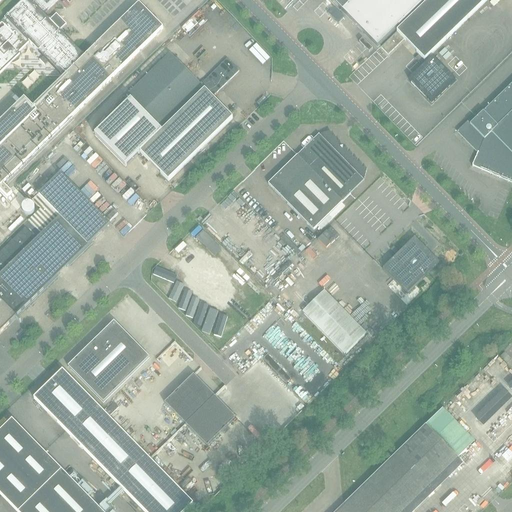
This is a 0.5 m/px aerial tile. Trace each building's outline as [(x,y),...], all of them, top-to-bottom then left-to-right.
[(22,0),(0,22),(0,27),(21,49),(28,42),(38,51),(63,77),(32,108),(56,132),(108,82),(84,57),(59,31),(49,21),(43,15),(58,0),(22,0)] [(330,0),(377,48),(425,0),(330,0)] [(404,40),(424,61),(487,0),(429,0),(381,48),(388,55),(404,40)] [(108,82),(163,29),(139,4),(84,57),(108,82)] [(0,71),(19,54),(18,52),(21,49),(0,27),(0,71)] [(168,182),(232,118),(169,54),(126,96),(131,101),(95,136),(125,167),(140,153),(168,182)] [(227,57),(202,81),(214,94),(239,70),(227,57)] [(432,57),(409,80),(431,103),(455,81),(432,57)] [(511,83),(477,118),(475,115),(457,132),(477,153),(472,166),(511,183),(511,83)] [(0,190),(7,197),(12,192),(3,184),(56,132),(32,108),(24,99),(0,122),(0,190)] [(318,135),(318,134),(268,184),(313,230),(364,180),(363,180),(366,169),(361,167),(362,164),(356,162),(357,159),(351,158),(352,154),(347,153),(348,150),(342,148),(342,146),(341,147),(339,141),(336,142),(335,136),(331,137),(330,132),(318,135)] [(59,174),(38,195),(32,201),(39,209),(27,220),(41,234),(0,274),(0,333),(16,318),(15,316),(109,224),(59,174)] [(0,252),(0,273),(35,238),(25,228),(0,252)] [(397,255),(382,269),(407,295),(439,263),(414,238),(397,255)] [(344,356),(366,334),(324,291),(302,313),(344,356)] [(114,322),(68,367),(103,403),(149,359),(114,322)] [(511,360),(504,353),(500,357),(507,364),(511,360)] [(62,371),(34,399),(144,511),(185,511),(193,504),(62,371)] [(193,375),(164,404),(207,447),(236,419),(193,375)] [(101,511),(61,470),(12,420),(0,431),(0,494),(17,511),(101,511)] [(402,511),(458,458),(425,425),(335,511),(402,511)]
